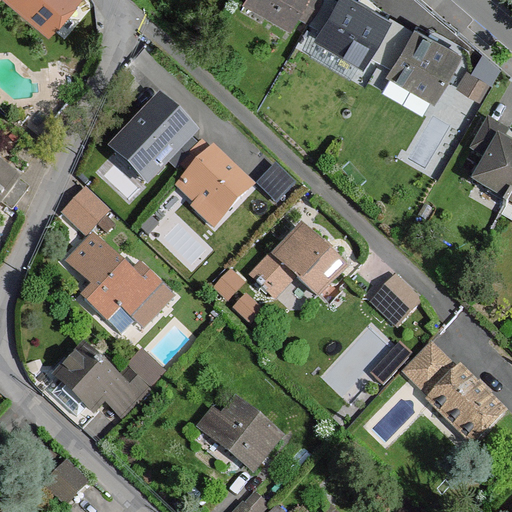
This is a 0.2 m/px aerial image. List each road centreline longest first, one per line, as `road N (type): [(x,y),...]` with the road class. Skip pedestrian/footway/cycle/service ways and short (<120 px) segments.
road 1 (residential): [(119,0),(128,8),(0,299)]
road 2 (residential): [(0,362),(149,511)]
